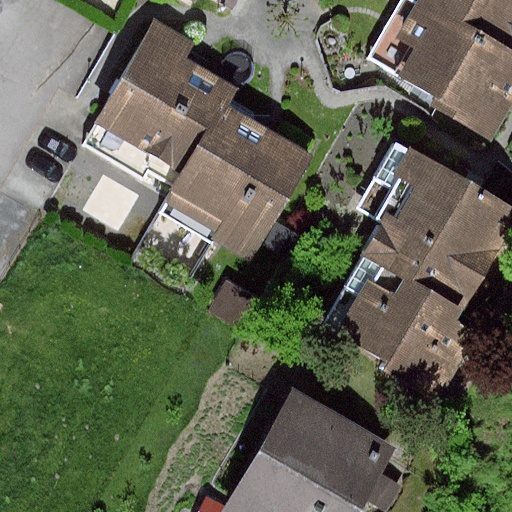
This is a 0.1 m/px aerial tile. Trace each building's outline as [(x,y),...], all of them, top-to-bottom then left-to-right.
[(511,54),(416,0),(404,0),(370,59),(433,95),(427,106),(492,144),(511,109),(511,54)] [(511,0),(416,0),(511,54),(511,0)] [(194,43),(157,22),(85,146),(146,182),(151,173),(176,187),(227,108),(238,89),(185,58),(194,43)] [(176,187),(160,214),(211,244),(214,240),(253,262),(313,158),(227,108),(176,187)] [(384,225),(368,252),(467,310),(511,232),(511,207),(399,142),(359,210),(384,225)] [(459,323),(467,310),(368,252),(325,327),(387,363),(383,369),(440,402),(480,335),(459,323)] [(262,302),(228,282),(212,309),(246,328),(262,302)] [(398,449),(296,390),(224,511),(362,511),(368,503),(384,511),(388,511),(403,487),(383,475),(398,449)]
